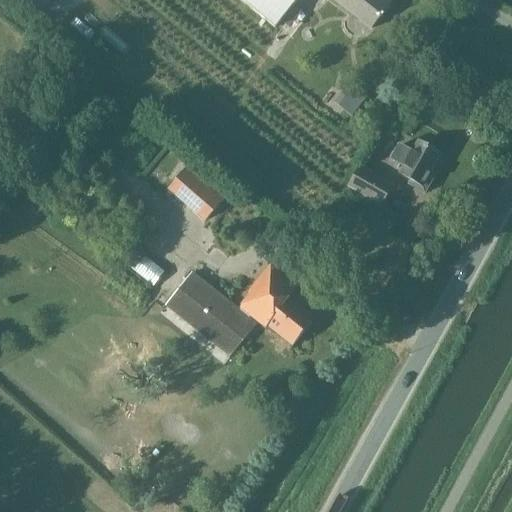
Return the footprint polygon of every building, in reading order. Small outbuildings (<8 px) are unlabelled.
[(237,0),(274,30),(297,0),(237,0)] [(382,0),(331,0),(371,31),(391,6),(382,0)] [(129,58),(124,68),(141,78),(147,68),(129,58)] [(422,190),(440,158),(417,145),(411,155),(398,148),(391,162),(403,169),(399,177),(422,190)] [(488,172),(494,163),(480,153),(474,162),(488,172)] [(188,167),(171,187),(208,218),(225,199),(188,167)] [(391,189),(378,181),(360,171),(348,191),(380,209),(391,189)] [(295,348),(316,321),(295,304),(304,293),(270,267),(238,307),(266,329),(268,327),(295,348)] [(231,360),(256,327),(190,277),(165,310),(231,360)]
